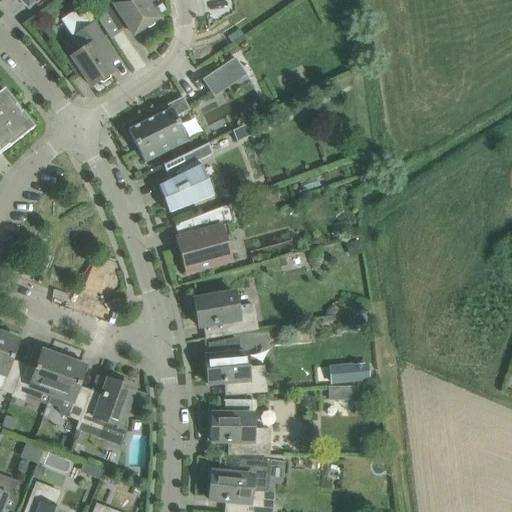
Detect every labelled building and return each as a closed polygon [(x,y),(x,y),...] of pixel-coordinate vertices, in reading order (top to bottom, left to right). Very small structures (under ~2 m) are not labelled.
[(18,0),(28,9),(29,8),(29,7),(34,2),(36,3),(38,0),(18,0)] [(125,24),(133,35),(144,28),(148,29),(154,26),(154,22),(156,20),(147,6),(154,1),(154,0),(95,0),(94,1),(98,22),(110,40),(122,32),(119,28),(125,24)] [(77,75),(81,73),(91,88),(99,83),(102,84),(109,79),(109,75),(111,74),(106,66),(116,59),(82,9),(64,21),(83,50),(71,58),(72,59),(68,62),(77,75)] [(201,81),(210,94),(243,72),(234,58),(201,81)] [(0,154),(2,153),(33,129),(21,112),(20,113),(15,107),(16,106),(3,90),(0,92),(0,154)] [(189,111),(188,109),(182,98),(166,106),(169,111),(128,131),(144,164),(187,142),(175,118),(189,111)] [(232,132),(237,143),(252,135),(246,125),(232,132)] [(168,182),(158,187),(168,214),(213,197),(199,162),(212,155),(208,144),(163,167),(168,182)] [(223,245),(228,234),(226,226),(236,224),(230,205),(191,220),(195,234),(176,239),(185,274),(231,262),(227,247),(223,245)] [(234,294),(193,301),(198,327),(221,323),(223,336),(257,330),(252,305),(237,308),(234,294)] [(0,390),(12,395),(16,385),(20,374),(21,372),(9,367),(18,342),(12,339),(12,338),(0,333),(0,390)] [(29,387),(50,395),(54,385),(65,355),(49,349),(47,355),(41,352),(32,378),(20,374),(16,385),(12,395),(11,397),(23,402),(29,387)] [(266,393),(265,385),(263,367),(248,369),(246,354),(204,358),(207,385),(230,383),(231,396),(266,393)] [(54,385),(50,395),(47,405),(58,409),(61,415),(79,422),(80,418),(87,398),(76,394),(85,368),(79,366),(81,360),(65,355),(54,385)] [(146,395),(132,390),(133,389),(108,380),(100,402),(87,398),(80,418),(79,422),(76,430),(121,447),(126,432),(118,429),(129,399),(143,404),(146,395)] [(361,387),(332,388),(332,401),(361,400),(361,387)] [(225,416),(210,416),(210,442),(234,443),(234,456),(268,456),(268,430),(253,430),(253,416),(250,416),(250,402),(253,402),(253,401),(223,401),(223,402),(225,402),(225,416)] [(231,502),(230,511),(271,511),(272,505),(266,504),(269,463),(239,460),(238,476),(210,474),(208,500),(231,502)] [(36,467),(31,479),(40,483),(45,471),(36,467)] [(35,484),(24,511),(57,511),(52,510),(59,493),(35,484)]
